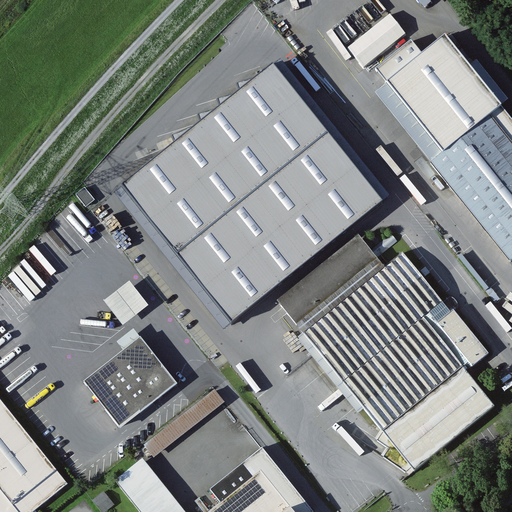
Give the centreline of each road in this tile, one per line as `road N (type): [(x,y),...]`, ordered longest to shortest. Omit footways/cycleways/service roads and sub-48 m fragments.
road 1 (track): [(0,252),(127,96),(219,0)]
road 2 (track): [(0,204),(183,0)]
road 3 (residential): [(414,509),(511,437)]
